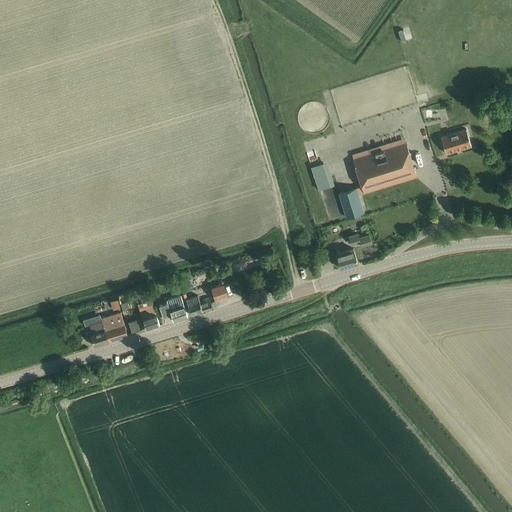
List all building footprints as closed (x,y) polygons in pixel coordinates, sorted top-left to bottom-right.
[(466,129),(441,136),(445,148),(446,153),(471,146),(466,129)] [(347,217),(364,212),(358,194),(416,176),(406,142),(348,160),(356,187),(339,192),(347,217)] [(318,189),(330,185),(323,162),(311,165),(318,189)] [(368,227),(367,223),(358,227),(360,232),(367,229),(371,238),(384,233),(380,223),(368,227)] [(359,237),(358,233),(349,236),(351,244),(359,242),(361,246),(371,242),(369,234),(359,237)] [(341,268),(357,263),(353,249),(336,254),(341,268)] [(215,300),(228,296),(224,284),(212,288),(215,300)] [(151,302),(162,298),(161,294),(150,297),(151,302)] [(199,300),(197,295),(186,298),(191,315),(212,308),(209,297),(199,300)] [(187,316),(181,296),(167,301),(168,304),(160,306),(164,318),(172,316),(173,320),(187,316)] [(146,329),(160,324),(153,304),(139,308),(146,329)] [(94,345),(128,335),(121,311),(101,317),(102,321),(94,323),(89,324),(92,335),(91,335),(94,345)] [(77,375),(59,381),(60,384),(74,380),(73,379),(78,378),(77,375)]
